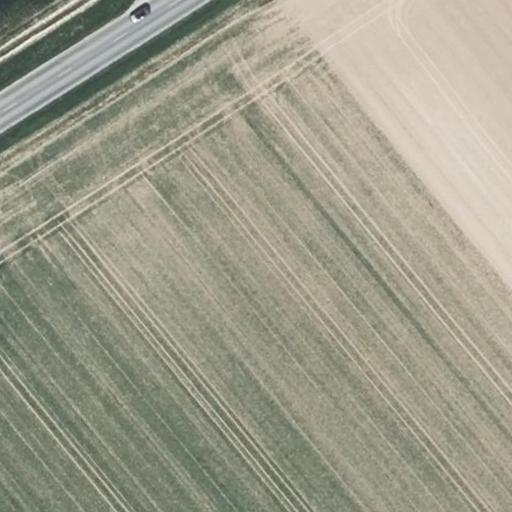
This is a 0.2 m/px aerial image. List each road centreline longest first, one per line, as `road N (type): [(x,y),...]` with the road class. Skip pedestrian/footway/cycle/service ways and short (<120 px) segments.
road 1 (track): [(0,165),(258,0)]
road 2 (secondary): [(0,113),(182,0)]
